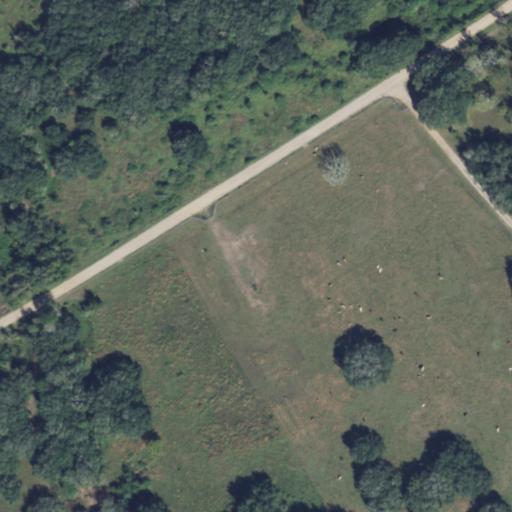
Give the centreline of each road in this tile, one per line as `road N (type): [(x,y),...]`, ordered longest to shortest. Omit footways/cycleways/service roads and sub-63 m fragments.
road 1 (residential): [(179,0),(16,99),(12,117),(33,236),(52,296)]
road 2 (residential): [(511,217),(397,85)]
